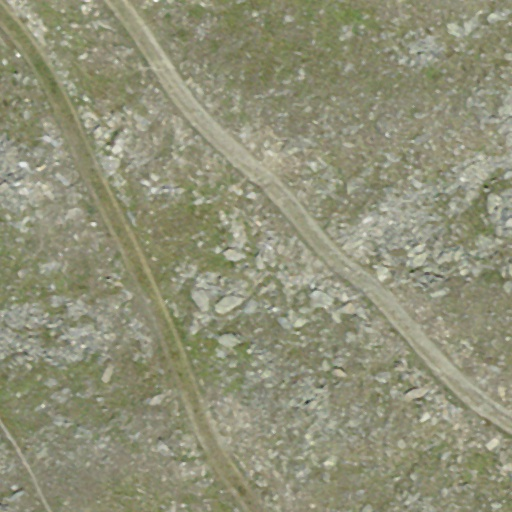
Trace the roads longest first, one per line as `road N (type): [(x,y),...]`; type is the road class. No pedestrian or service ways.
road 1 (track): [(100,0),(198,143),(466,418),(511,442)]
road 2 (track): [(0,11),(28,40),(132,243),(241,511)]
